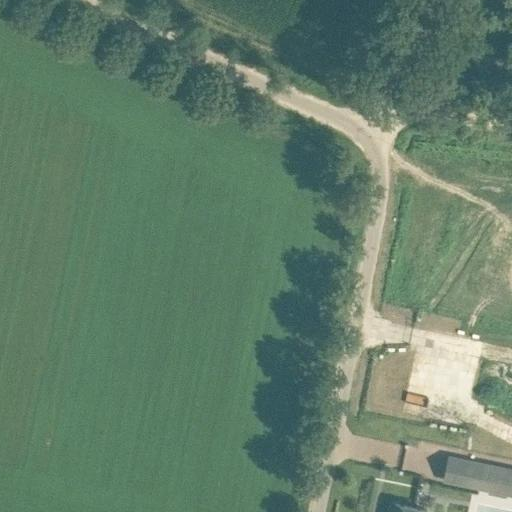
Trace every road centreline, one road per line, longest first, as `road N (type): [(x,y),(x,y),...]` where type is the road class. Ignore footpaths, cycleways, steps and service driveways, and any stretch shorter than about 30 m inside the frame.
road 1 (unclassified): [(317,511),(379,195),(379,122)]
road 2 (unclassified): [(379,122),(339,119),(72,0)]
road 3 (track): [(379,122),(412,112),(511,125)]
road 4 (unclassified): [(430,0),(379,122)]
